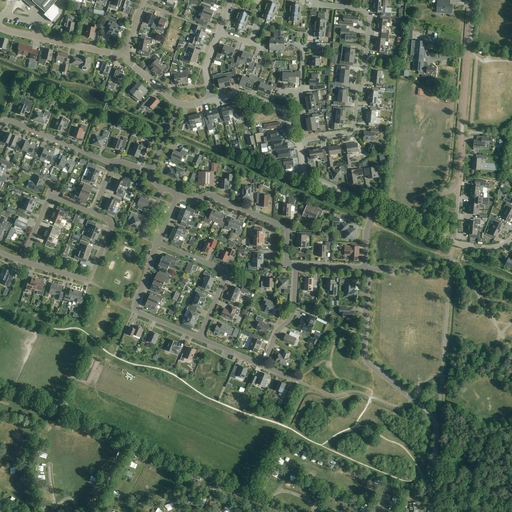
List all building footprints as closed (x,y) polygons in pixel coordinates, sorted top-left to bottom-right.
[(18,0),(19,0),(21,0),(22,0),(31,7),(34,7),(36,5),(45,13),(44,15),(52,22),(59,14),(58,9),(53,4),(56,0),(18,0)] [(116,0),(115,4),(112,3),(111,8),(116,10),(117,7),(121,8),(123,0),(116,0)] [(123,0),(121,8),(125,9),(124,12),(129,14),(131,9),(128,8),(130,0),(123,0)] [(174,9),(175,6),(175,4),(175,3),(174,2),(173,2),(174,0),(161,0),(162,1),(167,3),(166,6),(174,9)] [(452,14),(452,5),(449,5),(449,1),(437,0),(437,13),(452,14)] [(202,14),(212,17),(214,11),(209,10),(210,7),(203,4),(201,10),(203,11),(202,14)] [(374,13),(378,13),(377,16),(381,17),(390,17),(391,14),(385,14),(386,7),(374,6),(374,13)] [(154,29),(156,23),(153,22),(155,16),(149,14),(146,23),(152,25),(151,28),(154,29)] [(210,23),(212,17),(202,14),(201,17),(197,16),(197,18),(196,17),(194,21),(204,25),(205,21),(210,23)] [(65,32),(72,34),(74,24),(72,23),(73,18),(65,16),(60,22),(59,27),(66,29),(65,32)] [(110,28),(109,31),(108,30),(107,35),(111,37),(112,36),(118,38),(121,29),(119,28),(120,25),(116,23),(114,23),(115,20),(103,16),(102,19),(108,21),(110,21),(108,27),(110,28)] [(341,25),(344,26),(352,26),(352,23),(358,24),(358,17),(347,16),(343,16),(342,20),(340,20),(339,25),(341,25)] [(390,23),(390,17),(381,17),(380,19),(379,19),(378,26),(387,27),(387,23),(390,23)] [(167,28),(169,24),(166,23),(167,20),(161,18),(159,24),(156,23),(154,29),(160,31),(161,29),(163,29),(164,27),(167,28)] [(97,33),(98,26),(92,25),(92,28),(88,27),(87,33),(84,32),(83,36),(86,37),(92,39),(94,32),(97,33)] [(195,36),(204,39),(206,34),(205,33),(206,29),(196,25),(193,32),(196,33),(195,36)] [(387,30),(387,27),(378,26),(377,32),(382,33),(381,36),(389,37),(389,31),(387,30)] [(356,41),(357,33),(347,32),(347,30),(341,29),(341,34),(346,35),(346,40),(356,41)] [(274,31),(274,38),(270,38),(270,41),(266,41),(266,44),(277,44),(277,38),(277,31),(274,31)] [(277,31),(277,38),(277,44),(287,45),(287,42),(285,42),(285,38),(281,38),(281,31),(277,31)] [(202,44),(204,39),(195,36),(194,38),(191,37),(189,43),(196,45),(198,42),(202,44)] [(377,38),(376,45),(385,46),(385,42),(388,42),(389,37),(381,36),(381,39),(377,38)] [(140,39),(139,45),(149,47),(149,44),(152,44),(153,39),(146,37),(145,40),(140,39)] [(7,53),(9,47),(9,46),(6,45),(8,40),(1,38),(0,41),(0,48),(2,49),(1,51),(7,53)] [(411,55),(414,56),(413,71),(421,72),(421,71),(422,71),(423,67),(425,41),(415,41),(412,41),(411,55)] [(22,45),(18,45),(17,50),(18,50),(17,54),(23,55),(29,57),(29,59),(35,60),(37,51),(31,50),(32,47),(22,45)] [(148,49),(149,47),(139,45),(138,50),(144,51),(143,56),(148,57),(150,56),(151,50),(148,49)] [(188,54),(198,58),(200,52),(195,50),(196,47),(189,45),(187,50),(189,51),(188,54)] [(387,56),(387,50),(388,50),(390,47),(390,46),(385,46),(376,45),(375,51),(380,52),(380,55),(387,56)] [(227,56),(230,47),(224,46),(222,52),(219,51),(216,58),(220,59),(222,54),(227,56)] [(346,56),(355,56),(355,50),(349,49),(349,46),(343,46),(342,51),(346,52),(346,56)] [(230,47),(227,56),(232,58),(231,61),(233,62),(235,57),(233,56),(235,49),(230,47)] [(38,64),(38,66),(41,66),(42,64),(44,65),(46,60),(50,61),(52,51),(45,49),(43,58),(39,57),(38,64)] [(239,65),(240,64),(245,65),(249,54),(243,52),(243,54),(241,59),(238,58),(236,64),(239,65)] [(61,61),(65,62),(66,62),(68,54),(64,53),(64,54),(58,53),(56,60),(56,61),(56,64),(60,65),(61,61)] [(195,63),(198,58),(188,54),(187,57),(184,56),(182,62),(190,64),(191,62),(195,63)] [(249,54),(245,65),(250,66),(249,69),(252,70),(255,61),(253,60),(254,56),(249,54)] [(341,61),(341,65),(347,65),(347,62),(354,63),(355,56),(346,56),(343,55),(341,55),(341,61)] [(155,71),(161,64),(159,62),(161,60),(157,56),(151,62),(154,63),(150,67),(155,71)] [(320,66),(320,56),(313,56),(312,61),(310,61),(309,66),(320,66)] [(88,69),(90,59),(81,57),(81,60),(73,58),(71,64),(79,66),(79,67),(82,68),(82,69),(82,70),(83,70),(85,71),(86,70),(87,69),(88,69)] [(29,60),(28,68),(36,70),(38,62),(29,60)] [(100,71),(103,72),(102,75),(108,76),(108,74),(109,74),(111,68),(108,67),(109,64),(103,63),(100,71)] [(161,64),(155,71),(159,75),(163,72),(165,74),(170,68),(166,64),(164,66),(161,64)] [(115,73),(114,77),(121,80),(122,77),(124,78),(125,75),(123,75),(124,72),(122,72),(123,69),(114,66),(112,72),(115,73)] [(337,72),(341,73),(340,76),(349,77),(350,71),(345,70),(345,67),(338,66),(337,72)] [(423,67),(422,71),(427,71),(426,77),(431,77),(432,74),(435,74),(435,68),(423,67)] [(180,74),(182,84),(188,83),(187,78),(190,77),(188,69),(185,69),(186,70),(183,71),(183,74),(180,74)] [(283,82),(289,82),(289,74),(286,73),(286,70),(283,70),(283,69),(280,69),(279,78),(283,78),(283,82)] [(382,87),(382,84),(380,83),(381,72),(374,71),(373,83),(376,83),(376,86),(382,87)] [(182,84),(180,74),(177,74),(177,72),(171,73),(172,80),(175,80),(176,85),(182,84)] [(222,75),(225,88),(231,86),(229,79),(234,78),(233,75),(232,72),(227,73),(222,75)] [(289,74),(289,82),(296,82),(296,78),(299,78),(299,72),(296,72),(296,74),(289,74)] [(220,89),(225,88),(222,75),(222,73),(216,75),(217,75),(213,76),(214,83),(218,82),(220,89)] [(446,73),(439,76),(442,83),(449,80),(446,73)] [(319,79),(318,79),(318,74),(312,74),(312,79),(309,79),(309,86),(319,86),(319,79)] [(249,79),(246,87),(252,89),(254,83),(257,84),(259,78),(250,75),(249,79)] [(336,79),(336,82),(336,86),(342,86),(342,83),(349,84),(349,77),(340,76),(340,80),(336,79)] [(246,87),(249,79),(242,77),(240,85),(246,87)] [(264,94),(267,85),(263,84),(265,80),(259,78),(257,84),(260,85),(258,92),(264,94)] [(267,85),(264,94),(270,96),(272,90),(275,91),(277,85),(272,83),(270,87),(267,85)] [(139,94),(143,89),(138,84),(132,92),(134,94),(132,97),(137,102),(142,97),(139,94)] [(336,92),(339,92),(338,95),(347,96),(347,90),(342,89),(342,86),(336,86),(333,85),(333,89),(336,89),(336,92)] [(368,97),(378,98),(379,88),(373,88),(372,92),(368,92),(368,97)] [(306,97),(307,104),(316,102),(319,102),(319,98),(318,92),(312,93),(312,96),(306,97)] [(346,103),(347,96),(338,95),(338,102),(334,102),(334,105),(340,105),(340,102),(346,103)] [(378,102),(378,98),(368,97),(367,101),(371,102),(371,106),(379,107),(380,103),(378,102)] [(144,109),(146,108),(148,109),(150,107),(153,110),(160,103),(154,98),(148,105),(145,103),(141,107),(144,109)] [(29,111),(33,103),(25,100),(23,105),(20,104),(16,113),(22,116),(25,110),(29,111)] [(316,102),(307,104),(308,110),(314,109),(315,112),(321,111),(320,105),(316,106),(316,102)] [(233,115),(238,114),(239,119),(242,118),(240,110),(237,111),(236,105),(230,107),(233,115)] [(233,118),(230,107),(222,108),(225,122),(231,121),(230,119),(233,118)] [(332,113),(337,113),(336,117),(345,118),(346,111),(339,110),(339,108),(333,107),(332,113)] [(366,116),(376,117),(377,108),(371,107),(370,112),(366,112),(366,116)] [(212,111),(214,120),(220,118),(221,123),(224,123),(222,115),(219,116),(218,110),(212,111)] [(48,120),(51,113),(45,111),(44,115),(36,112),(35,115),(34,115),(33,120),(37,121),(44,123),(46,119),(48,120)] [(207,125),(208,128),(209,131),(213,130),(212,123),(215,123),(214,120),(212,111),(207,112),(208,118),(205,119),(207,125)] [(194,116),(196,124),(197,127),(202,126),(202,127),(205,126),(204,120),(201,120),(199,114),(194,116)] [(306,119),(307,125),(316,124),(316,123),(319,123),(318,117),(319,117),(318,114),(312,115),(313,118),(306,119)] [(190,126),(196,124),(194,116),(188,117),(190,123),(187,124),(188,130),(191,129),(190,126)] [(369,122),(369,126),(375,127),(378,127),(378,125),(375,125),(376,123),(379,123),(379,118),(376,118),(376,117),(366,116),(366,121),(369,122)] [(66,127),(69,120),(63,117),(61,121),(58,120),(54,129),(60,131),(63,126),(66,127)] [(344,124),(345,118),(336,117),(336,121),(333,120),(332,129),(337,130),(338,123),(344,124)] [(265,130),(281,127),(280,122),(264,124),(265,130)] [(316,124),(307,125),(308,132),(315,131),(316,134),(322,133),(321,129),(317,130),(316,124)] [(85,133),(87,127),(81,125),(80,129),(75,127),(72,137),(79,139),(82,131),(85,133)] [(378,134),(378,130),(371,130),(371,133),(364,132),(363,139),(375,140),(375,133),(378,134)] [(107,141),(109,135),(110,133),(104,131),(103,133),(102,138),(96,136),(94,141),(93,141),(92,145),(96,146),(101,148),(104,140),(107,141)] [(277,134),(276,131),(267,132),(268,136),(267,136),(268,142),(284,139),(283,133),(277,134)] [(8,144),(12,135),(6,132),(4,137),(1,135),(0,137),(0,145),(3,146),(4,143),(8,144)] [(12,135),(8,144),(11,145),(10,148),(15,150),(18,143),(15,142),(17,137),(12,135)] [(249,146),(255,144),(253,136),(247,138),(249,146)] [(125,145),(127,139),(123,137),(122,141),(115,138),(112,148),(119,150),(121,144),(125,145)] [(489,144),(489,139),(482,138),(482,141),(474,141),(474,148),(485,149),(485,144),(489,144)] [(26,152),(30,143),(25,140),(23,146),(20,145),(17,151),(22,153),(24,151),(26,152)] [(283,143),(283,140),(272,142),(273,151),(289,149),(288,143),(283,143)] [(30,143),(26,152),(25,155),(30,157),(31,156),(33,158),(36,152),(33,151),(35,145),(30,143)] [(146,153),(149,145),(142,143),(140,146),(136,144),(131,155),(139,158),(141,152),(142,152),(142,151),(146,153)] [(351,152),(352,152),(358,151),(357,143),(351,144),(346,145),(348,153),(348,154),(344,155),(346,165),(351,164),(349,154),(351,154),(351,152)] [(233,152),(241,150),(240,144),(231,146),(233,152)] [(329,147),(329,152),(330,155),(341,153),(339,146),(329,147)] [(37,153),(35,158),(36,159),(39,160),(39,161),(44,162),(45,160),(49,150),(44,148),(41,154),(38,153),(37,153)] [(316,149),(317,158),(321,158),(321,160),(324,160),(324,162),(327,162),(327,158),(326,155),(323,155),(322,148),(316,149)] [(277,159),(291,157),(289,149),(276,151),(277,159)] [(308,162),(314,161),(318,161),(317,158),(316,149),(309,150),(310,153),(307,154),(308,162)] [(49,150),(45,160),(44,162),(52,165),(54,160),(51,159),(54,153),(49,150)] [(185,159),(188,153),(182,150),(180,153),(174,151),(171,157),(172,157),(171,160),(175,161),(176,159),(181,161),(183,158),(185,159)] [(63,168),(67,158),(62,156),(60,162),(57,161),(54,166),(57,168),(58,166),(63,168)] [(67,158),(63,168),(68,170),(67,172),(70,173),(73,168),(74,165),(71,164),(72,160),(67,158)] [(481,170),(482,160),(482,159),(473,158),(472,170),(481,170)] [(285,170),(291,169),(291,166),(294,166),(293,159),(283,160),(285,170)] [(0,169),(3,171),(5,168),(7,169),(10,169),(12,164),(4,161),(3,165),(0,163),(0,169)] [(88,174),(97,177),(100,172),(95,170),(96,166),(88,163),(86,169),(89,170),(88,174)] [(342,172),(345,171),(344,165),(341,166),(341,169),(332,170),(333,175),(332,176),(333,180),(337,180),(337,179),(343,178),(342,172)] [(169,168),(166,175),(176,179),(177,176),(182,178),(185,171),(177,167),(175,167),(174,170),(169,168)] [(376,172),(375,167),(365,169),(366,176),(369,175),(369,179),(380,177),(379,171),(376,172)] [(351,184),(358,183),(357,176),(363,175),(362,170),(349,171),(351,184)] [(211,184),(212,173),(200,173),(199,184),(203,184),(203,186),(206,186),(206,184),(211,184)] [(95,183),(97,177),(88,174),(86,177),(83,175),(81,180),(89,184),(90,181),(95,183)] [(233,181),(233,175),(226,174),(226,178),(225,179),(221,179),(221,189),(229,189),(229,181),(233,181)] [(40,185),(43,178),(36,175),(33,182),(32,182),(29,188),(41,193),(44,187),(40,185)] [(114,185),(124,189),(126,186),(129,188),(131,182),(123,179),(122,181),(116,179),(114,185)] [(471,187),(470,192),(480,193),(484,193),(483,193),(483,188),(489,188),(490,185),(485,185),(486,181),(475,180),(475,184),(477,184),(477,187),(471,187)] [(81,189),(80,192),(88,196),(92,187),(80,182),(78,187),(81,189)] [(123,192),(124,189),(114,185),(112,190),(117,193),(116,195),(123,198),(126,193),(123,192)] [(254,193),(255,185),(251,185),(251,187),(247,187),(247,186),(243,186),(243,191),(243,198),(250,198),(251,193),(254,193)] [(85,204),(88,196),(80,192),(79,195),(75,194),(73,199),(85,204)] [(470,197),(474,197),(474,201),(481,201),(489,202),(489,199),(483,198),(484,193),(480,193),(470,192),(470,197)] [(270,200),(270,195),(262,195),(262,193),(258,193),(257,203),(261,204),(261,207),(268,207),(269,200),(270,200)] [(24,203),(33,207),(36,202),(30,200),(31,197),(24,194),(22,199),(26,201),(24,203)] [(147,209),(150,202),(144,199),(145,196),(139,194),(136,201),(139,202),(137,205),(139,206),(138,209),(143,211),(144,208),(147,209)] [(106,203),(115,207),(117,202),(120,203),(121,200),(114,197),(113,200),(108,198),(106,203)] [(295,205),(295,198),(289,198),(289,204),(284,204),(283,216),(291,216),(292,205),(295,205)] [(469,204),(469,209),(479,210),(479,209),(483,210),(483,207),(479,207),(479,204),(481,205),(480,205),(488,205),(489,202),(481,201),(474,201),(474,204),(469,204)] [(31,212),(33,207),(24,203),(23,206),(20,205),(18,210),(24,213),(25,210),(31,212)] [(113,212),(115,207),(106,203),(104,208),(109,210),(107,213),(115,216),(116,213),(113,212)] [(321,215),(323,211),(308,205),(303,216),(315,221),(318,214),(321,215)] [(54,209),(52,215),(61,219),(65,220),(67,215),(69,212),(60,208),(59,211),(54,209)] [(182,209),(180,214),(192,219),(195,210),(190,208),(188,211),(182,209)] [(215,222),(219,213),(213,210),(211,215),(208,213),(204,222),(210,224),(211,220),(215,222)] [(139,229),(142,220),(137,218),(138,215),(132,212),(129,218),(132,220),(130,225),(139,229)] [(499,217),(498,220),(501,221),(504,223),(506,220),(510,222),(511,217),(511,216),(505,212),(502,218),(499,217)] [(219,213),(215,222),(219,224),(218,226),(223,228),(226,221),(223,220),(225,215),(219,213)] [(182,225),(188,228),(192,219),(180,214),(177,220),(183,222),(182,225)] [(60,222),(61,219),(52,215),(50,220),(54,222),(53,225),(61,229),(64,224),(60,222)] [(7,231),(10,223),(4,221),(5,218),(0,216),(0,236),(3,229),(7,231)] [(489,219),(493,221),(491,223),(494,224),(492,228),(500,232),(503,226),(499,224),(501,221),(498,220),(494,218),(491,216),(489,219)] [(17,220),(13,229),(12,229),(11,229),(10,230),(7,238),(10,239),(15,232),(22,235),(27,224),(22,222),(23,219),(18,217),(17,220)] [(234,229),(237,220),(232,218),(229,224),(226,223),(224,229),(229,231),(231,228),(234,229)] [(468,228),(477,229),(478,225),(481,225),(481,219),(474,219),(474,222),(469,221),(468,228)] [(88,230),(98,234),(101,229),(95,226),(96,224),(88,220),(85,225),(89,227),(88,230)] [(237,220),(234,229),(237,230),(235,233),(241,236),(243,230),(240,229),(243,223),(237,220)] [(356,239),(356,229),(350,229),(350,228),(349,228),(349,224),(342,224),(342,231),(346,231),(346,238),(356,239)] [(44,233),(54,237),(56,232),(60,233),(61,230),(53,227),(51,230),(47,227),(44,233)] [(172,233),(180,236),(182,233),(185,235),(187,229),(181,227),(180,230),(174,227),(172,233)] [(250,238),(264,239),(265,233),(263,233),(263,228),(255,228),(254,238),(250,238)] [(470,235),(469,238),(478,238),(478,242),(483,243),(483,238),(483,239),(484,233),(481,233),(480,238),(480,232),(477,232),(477,229),(468,228),(468,234),(470,235)] [(497,237),(500,232),(492,228),(490,231),(488,230),(485,235),(492,238),(493,235),(497,237)] [(96,240),(98,234),(88,230),(86,233),(84,232),(82,237),(89,240),(90,237),(96,240)] [(297,235),(296,247),(306,248),(307,236),(311,236),(311,232),(303,232),(303,235),(297,235)] [(51,243),(54,237),(44,233),(42,239),(47,241),(45,244),(53,248),(55,244),(51,243)] [(184,242),(182,241),(183,238),(180,237),(180,236),(172,233),(170,238),(177,241),(176,244),(182,247),(184,242)] [(264,244),(264,239),(250,238),(249,247),(257,247),(256,249),(262,250),(262,244),(264,244)] [(202,248),(203,248),(202,251),(208,254),(211,247),(214,248),(217,242),(214,240),(211,239),(210,243),(206,242),(205,244),(204,244),(203,244),(202,245),(201,246),(202,247),(202,248)] [(79,250),(89,254),(91,248),(86,246),(87,243),(80,241),(78,246),(81,247),(79,250)] [(318,257),(326,257),(326,250),(329,250),(330,242),(326,242),(325,246),(319,245),(318,257)] [(351,247),(345,246),(345,255),(351,255),(351,260),(359,261),(359,247),(351,246),(351,247)] [(232,257),(235,251),(232,249),(230,253),(224,250),(222,254),(219,252),(217,256),(220,258),(220,259),(226,261),(229,256),(232,257)] [(87,260),(89,254),(79,250),(78,254),(76,253),(74,258),(81,261),(82,258),(87,260)] [(253,254),(253,260),(263,261),(264,254),(258,254),(259,251),(251,251),(251,254),(253,254)] [(163,256),(160,262),(169,266),(174,268),(177,259),(167,254),(165,257),(163,256)] [(263,267),(263,261),(253,260),(253,264),(249,264),(249,269),(258,270),(258,267),(263,267)] [(159,272),(163,274),(169,277),(171,271),(168,269),(169,266),(160,262),(158,268),(160,269),(159,272)] [(9,275),(10,272),(3,268),(1,274),(0,273),(0,278),(3,280),(1,283),(9,287),(13,277),(9,275)] [(205,281),(212,284),(215,279),(209,276),(210,274),(205,271),(204,274),(207,276),(205,281)] [(157,276),(154,281),(163,285),(165,282),(167,283),(170,278),(158,273),(157,276)] [(24,292),(27,293),(28,291),(31,292),(32,288),(34,289),(37,280),(31,278),(30,282),(28,281),(24,292)] [(262,282),(261,288),(267,288),(267,287),(273,288),(274,279),(267,278),(266,282),(262,282)] [(313,291),(314,279),(305,278),(305,290),(313,291)] [(279,280),(278,289),(284,289),(284,294),(290,294),(290,288),(287,288),(287,283),(288,283),(289,279),(285,279),(285,280),(279,280)] [(37,280),(34,289),(38,290),(37,294),(39,295),(42,296),(45,287),(42,286),(43,281),(37,280)] [(337,295),(338,285),(335,285),(335,280),(328,280),(327,290),(331,290),(331,295),(337,295)] [(357,297),(357,291),(353,290),(353,280),(347,280),(346,297),(357,297)] [(151,290),(156,292),(162,295),(165,290),(162,288),(163,285),(154,281),(151,290)] [(210,290),(212,284),(205,281),(203,284),(200,282),(198,288),(203,290),(205,287),(210,290)] [(54,295),(56,285),(51,283),(50,288),(47,288),(44,296),(48,297),(49,293),(54,295)] [(56,285),(54,295),(57,296),(59,296),(58,299),(58,300),(61,301),(62,296),(59,295),(62,287),(56,285)] [(235,302),(240,289),(233,286),(228,299),(235,302)] [(195,299),(204,302),(207,296),(202,294),(203,291),(196,288),(194,293),(197,295),(195,299)] [(66,291),(64,300),(69,302),(70,300),(73,301),(76,291),(70,289),(69,292),(66,291)] [(76,291),(73,301),(76,302),(76,304),(81,305),(83,298),(83,297),(81,296),(82,292),(76,291)] [(150,295),(148,300),(157,304),(157,305),(161,306),(162,303),(161,302),(163,297),(158,295),(156,297),(150,295)] [(274,316),(277,309),(275,308),(277,303),(265,298),(264,300),(267,302),(265,305),(266,305),(264,308),(265,311),(265,312),(274,316)] [(202,309),(204,302),(195,299),(193,303),(191,301),(188,307),(195,309),(197,306),(202,309)] [(152,308),(151,311),(156,314),(158,308),(156,307),(157,305),(157,304),(148,300),(146,306),(152,308)] [(225,309),(222,316),(233,320),(235,314),(238,315),(240,310),(237,309),(237,308),(231,306),(230,309),(231,309),(230,311),(225,309)] [(187,317),(197,321),(199,315),(194,313),(195,310),(188,307),(187,310),(190,311),(187,317)] [(340,307),(340,313),(344,313),(344,317),(354,318),(354,311),(349,311),(350,308),(348,308),(340,307)] [(259,322),(256,329),(266,333),(269,326),(263,323),(265,318),(257,315),(256,319),(257,321),(259,322)] [(313,325),(316,318),(309,315),(306,322),(302,320),(298,327),(311,333),(314,325),(313,325)] [(194,327),(197,321),(187,317),(186,320),(185,323),(183,322),(182,325),(188,328),(189,325),(194,327)] [(215,332),(217,333),(216,335),(220,337),(221,335),(224,336),(226,332),(231,335),(234,329),(222,324),(221,327),(217,326),(215,332)] [(130,327),(127,334),(130,335),(134,337),(140,339),(140,337),(144,329),(141,328),(141,327),(140,326),(139,327),(136,326),(134,329),(133,328),(130,327)] [(155,344),(159,334),(152,331),(151,335),(147,333),(144,342),(147,343),(148,341),(155,344)] [(287,335),(284,341),(293,345),(296,339),(298,340),(300,336),(290,332),(289,336),(287,335)] [(253,338),(248,349),(257,353),(262,342),(256,339),(258,336),(249,333),(248,336),(253,338)] [(177,347),(176,346),(178,342),(171,339),(166,350),(173,353),(173,352),(178,354),(181,348),(177,347)] [(183,354),(180,360),(183,362),(185,358),(191,360),(196,350),(189,348),(186,355),(183,354)] [(288,358),(291,352),(285,350),(283,355),(279,354),(276,361),(280,362),(280,363),(286,365),(289,358),(288,358)] [(244,378),(248,369),(241,366),(238,372),(235,371),(232,377),(236,378),(237,375),(244,378)] [(250,383),(256,386),(257,383),(265,386),(267,381),(266,381),(267,379),(268,379),(269,376),(261,372),(259,376),(260,376),(259,378),(253,376),(250,383)] [(279,381),(275,390),(280,392),(278,395),(285,398),(288,391),(284,390),(283,390),(286,384),(279,381)] [(200,472),(194,470),(194,471),(192,470),(190,476),(201,480),(201,478),(203,475),(199,473),(200,472)] [(271,477),(267,484),(272,486),(276,480),(271,477)] [(341,495),(339,499),(338,501),(347,504),(349,498),(341,495)] [(417,508),(416,503),(409,504),(410,510),(411,510),(411,511),(418,511),(418,508),(417,508)]
